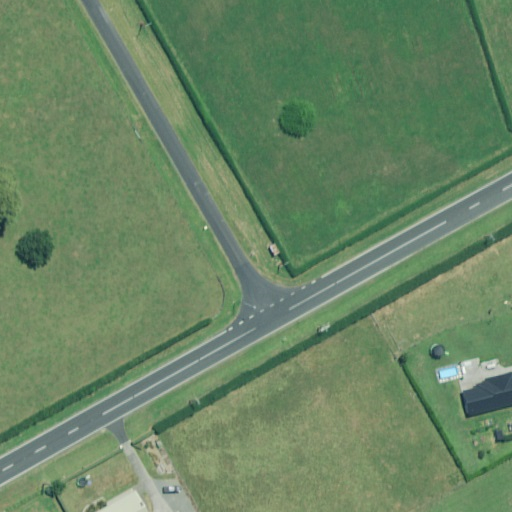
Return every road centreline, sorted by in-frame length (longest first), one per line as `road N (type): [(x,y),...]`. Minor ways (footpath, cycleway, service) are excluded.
road 1 (unclassified): [(92,0),(273,319)]
road 2 (tertiary): [(0,474),(273,319)]
road 3 (tertiary): [(273,319),(511,186)]
